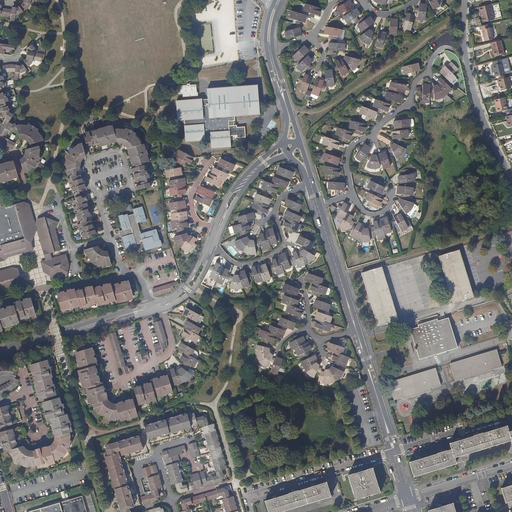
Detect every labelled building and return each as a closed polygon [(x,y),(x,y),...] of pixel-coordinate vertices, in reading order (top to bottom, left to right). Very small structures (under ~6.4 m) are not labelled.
[(40,1),(32,0),(24,0),(24,2),(23,3),(22,5),(26,10),(30,8),(31,5),(31,4),(39,5),(40,1)] [(346,3),(344,0),(341,2),(342,5),(337,8),(340,15),(353,7),(350,1),(346,3)] [(428,0),(433,10),(439,7),(437,0),(428,0)] [(320,8),(306,4),(304,12),(310,14),(309,17),(311,18),(313,18),(314,15),(318,16),(320,8)] [(427,5),(419,4),(419,9),(415,8),(414,12),(418,12),(417,19),(425,20),(427,5)] [(493,19),(489,4),(478,7),(479,11),(480,11),(481,15),(482,21),(493,19)] [(12,9),(11,17),(10,23),(15,23),(16,15),(18,15),(20,15),(24,12),(20,6),(18,8),(16,8),(13,7),(12,9)] [(360,15),(356,9),(343,17),(348,24),(353,20),(355,23),(358,21),(356,18),(360,15)] [(306,15),(292,11),(289,19),(296,21),(295,24),(299,25),(300,22),(304,23),(306,15)] [(414,16),(406,14),(405,18),(402,17),(401,21),(404,22),(403,29),(410,30),(414,16)] [(366,19),(364,16),(361,19),(363,21),(357,26),(362,32),(374,23),(370,17),(366,19)] [(398,20),(390,20),(389,35),(396,35),(397,28),(401,28),(401,25),(397,24),(398,20)] [(493,38),(491,27),(489,27),(488,24),(479,26),(480,30),(482,29),(484,41),(493,38)] [(295,29),(294,26),(290,27),(291,30),(285,32),(287,40),(302,35),(299,28),(295,29)] [(341,30),(326,27),(325,35),(329,35),(329,39),(332,40),(333,36),(340,37),(341,30)] [(374,31),(371,29),(359,37),(361,41),(365,44),(370,45),(372,38),(375,39),(376,35),(373,34),(374,31)] [(386,34),(379,32),(375,46),(382,48),(384,42),(387,42),(388,39),(385,38),(386,34)] [(337,40),(334,40),(334,43),(329,43),(329,51),(336,51),(344,52),(344,44),(337,44),(337,40)] [(504,54),(501,40),(491,42),(494,56),(504,54)] [(2,44),(0,43),(0,53),(3,54),(4,48),(12,50),(13,45),(2,44)] [(28,51),(27,55),(42,58),(43,54),(35,52),(35,51),(35,49),(34,48),(32,45),(26,49),(27,50),(28,51)] [(309,51),(304,46),(300,49),(298,47),(295,49),(298,52),(293,57),(298,62),(309,51)] [(354,55),(350,54),(349,58),(345,56),(343,59),(352,71),(356,68),(359,64),(359,60),(353,59),(354,55)] [(42,62),(42,58),(27,55),(26,59),(24,61),(28,66),(32,64),(33,62),(34,60),(42,62)] [(313,62),(307,57),(297,67),(302,72),(307,68),(309,70),(310,70),(312,68),(309,65),(313,62)] [(349,73),(341,59),(340,59),(338,61),(334,63),(337,67),(333,68),(335,72),(338,70),(341,76),(349,73)] [(504,74),(501,59),(494,61),(495,64),(492,65),(494,76),(504,74)] [(420,70),(418,63),(403,67),(405,74),(408,73),(409,77),(416,75),(415,72),(420,70)] [(451,67),(453,70),(455,72),(458,70),(451,63),(449,65),(451,67)] [(17,65),(15,72),(14,80),(17,81),(19,73),(20,73),(23,73),(28,70),(24,64),(21,66),(17,65)] [(451,72),(453,70),(451,67),(448,69),(445,66),(440,72),(447,79),(450,82),(450,83),(456,77),(451,72)] [(333,75),(332,71),(324,72),(327,87),(334,86),(333,79),(337,78),(336,75),(333,75)] [(306,92),(307,91),(311,77),(304,75),(303,79),(299,78),(298,82),(301,83),(299,89),(306,92)] [(510,88),(507,77),(498,79),(499,86),(500,90),(510,88)] [(447,84),(450,82),(447,79),(445,82),(442,78),(436,83),(446,95),(452,89),(447,84)] [(312,92),(311,94),(318,96),(320,90),(324,91),(325,87),(322,86),(323,82),(316,79),(312,92)] [(402,81),(399,80),(398,84),(391,82),(389,90),(404,93),(406,86),(401,85),(402,81)] [(430,89),(430,92),(434,92),(434,99),(437,100),(438,99),(443,98),(446,95),(436,83),(433,85),(433,89),(430,89)] [(257,113),(254,85),(205,90),(206,100),(197,101),(196,94),(195,94),(195,93),(177,95),(177,96),(181,95),(182,102),(175,103),(177,121),(182,121),(184,143),(209,140),(210,149),(229,147),(228,136),(235,136),(235,138),(243,137),(242,126),(234,127),(234,125),(231,125),(230,120),(232,120),(232,116),(257,113)] [(430,101),(430,92),(430,89),(430,85),(427,85),(426,85),(423,85),(423,92),(421,92),(421,88),(417,88),(417,95),(423,95),(423,99),(419,99),(419,104),(423,104),(423,102),(427,102),(427,101),(430,101)] [(195,93),(195,86),(176,88),(177,95),(195,93)] [(402,96),(387,92),(386,99),(385,99),(392,101),(391,104),(395,105),(396,102),(400,103),(402,96)] [(9,103),(8,97),(0,99),(0,106),(8,104),(9,103)] [(511,107),(507,109),(504,97),(494,100),(494,103),(496,112),(501,111),(503,117),(505,116),(511,114),(511,107)] [(390,105),(375,100),(373,107),(379,109),(378,113),(382,114),(383,110),(387,112),(390,105)] [(10,110),(8,104),(0,106),(0,112),(2,112),(9,110),(10,110)] [(376,112),(362,106),(359,114),(366,116),(364,119),(368,121),(369,117),(373,119),(376,112)] [(9,110),(2,112),(3,115),(4,116),(4,117),(5,118),(7,119),(2,126),(3,127),(6,128),(9,122),(13,115),(10,113),(9,110)] [(401,120),(401,117),(397,117),(398,121),(393,121),(394,129),(409,127),(408,119),(401,120)] [(366,124),(351,121),(349,128),(356,130),(355,133),(359,134),(360,131),(364,132),(366,124)] [(12,124),(9,122),(6,128),(2,135),(2,136),(3,136),(5,138),(10,130),(11,131),(13,131),(18,130),(17,125),(16,123),(13,124),(12,124)] [(20,125),(17,125),(18,130),(21,139),(23,139),(24,140),(26,140),(27,141),(29,143),(30,145),(44,141),(42,137),(37,131),(34,129),(35,128),(32,126),(31,127),(28,126),(20,125)] [(96,131),(99,144),(99,145),(102,145),(102,146),(106,145),(107,146),(111,145),(110,144),(115,143),(114,141),(117,141),(114,130),(113,126),(110,127),(109,126),(105,127),(106,129),(103,130),(102,128),(99,129),(99,130),(96,131)] [(352,132),(337,128),(335,135),(342,137),(341,140),(344,142),(345,138),(350,140),(352,132)] [(118,129),(114,130),(117,141),(118,144),(121,144),(122,144),(124,145),(125,146),(126,147),(127,149),(140,146),(139,142),(135,135),(132,134),(133,133),(129,131),(128,131),(125,130),(118,129)] [(89,131),(93,145),(93,146),(99,144),(96,131),(95,130),(89,131)] [(408,138),(407,130),(392,132),(393,139),(397,139),(397,142),(401,142),(401,138),(408,138)] [(87,147),(93,145),(89,131),(83,132),(87,147)] [(339,142),(325,137),(322,144),(329,146),(327,150),(331,151),(332,147),(336,149),(339,142)] [(405,149),(392,142),(389,144),(391,148),(388,149),(389,153),(393,152),(395,158),(399,156),(402,153),(405,149)] [(67,171),(81,167),(81,165),(81,162),(82,160),(83,159),(84,158),(86,157),(82,143),(79,144),(72,149),(70,152),(68,155),(69,156),(67,158),(66,167),(67,171)] [(370,149),(364,144),(361,148),(358,146),(356,149),(359,151),(355,157),(361,161),(370,149)] [(140,146),(127,149),(128,153),(129,156),(130,156),(131,159),(130,160),(131,163),(132,167),(135,166),(144,163),(147,162),(146,160),(148,159),(147,155),(148,155),(146,151),(145,151),(144,147),(143,147),(142,145),(140,146)] [(40,149),(39,146),(25,150),(26,151),(25,154),(25,155),(24,156),(23,158),(20,160),(24,173),(28,172),(34,167),(36,164),(37,164),(39,161),(38,161),(39,158),(40,149)] [(193,157),(179,150),(176,157),(182,160),(180,163),(184,165),(185,162),(189,164),(193,157)] [(336,153),(333,152),(332,155),(325,153),(323,160),(337,165),(339,158),(335,157),(336,153)] [(387,156),(385,152),(378,154),(383,169),(390,166),(388,160),(391,159),(390,155),(387,156)] [(376,153),(372,153),(371,156),(368,155),(366,158),(369,160),(367,166),(371,168),(375,169),(380,167),(376,153)] [(219,167),(222,168),(231,172),(234,165),(227,162),(229,158),(225,157),(224,161),(220,159),(217,166),(219,167)] [(0,164),(0,177),(1,181),(4,180),(4,182),(8,180),(9,181),(12,180),(12,179),(16,178),(16,177),(19,176),(14,161),(11,162),(11,161),(7,162),(7,164),(4,165),(4,163),(0,164),(0,165),(0,164)] [(144,163),(135,166),(136,168),(130,169),(131,173),(132,173),(138,171),(146,169),(144,163)] [(175,176),(179,176),(182,175),(180,168),(176,169),(175,165),(172,166),(173,169),(166,170),(167,178),(175,176)] [(339,169),(325,166),(324,173),(330,175),(330,178),(333,179),(334,176),(338,176),(339,169)] [(82,171),(81,167),(67,171),(66,171),(68,177),(76,175),(77,174),(76,172),(82,171)] [(221,171),(222,168),(219,167),(217,169),(214,168),(210,175),(222,180),(224,181),(227,174),(221,171)] [(276,174),(282,176),(285,178),(290,180),(293,173),(289,171),(291,168),(287,167),(286,170),(279,167),(276,174)] [(133,175),(134,179),(149,175),(147,169),(146,169),(138,171),(138,173),(133,175)] [(406,175),(406,171),(402,172),(402,176),(398,176),(399,183),(414,182),(413,174),(406,175)] [(209,182),(208,186),(209,186),(211,187),(213,184),(219,187),(222,180),(210,175),(208,174),(205,180),(209,182)] [(68,183),(83,179),(82,175),(76,176),(76,175),(68,177),(67,177),(68,183)] [(141,183),(150,181),(151,181),(149,175),(134,179),(135,183),(141,181),(141,183)] [(169,181),(171,188),(184,186),(185,186),(184,178),(180,179),(179,176),(175,176),(176,179),(169,181)] [(284,181),(285,178),(282,176),(280,179),(274,177),(271,184),(278,187),(285,189),(288,183),(284,181)] [(70,189),(71,189),(79,186),(78,184),(84,182),(83,179),(68,183),(70,189)] [(150,181),(141,183),(140,183),(141,185),(135,187),(136,191),(146,188),(151,186),(150,181)] [(266,194),(267,194),(270,195),(272,192),(275,194),(278,187),(271,184),(264,181),(261,188),(268,191),(266,194)] [(381,182),(378,181),(377,184),(370,181),(367,187),(381,194),(384,187),(380,185),(381,182)] [(343,182),(328,182),(328,189),(335,190),(335,193),(339,194),(339,190),(343,190),(343,182)] [(79,186),(71,189),(73,194),(74,194),(80,193),(82,192),(81,190),(87,188),(86,184),(79,186)] [(209,186),(208,186),(205,185),(204,188),(200,186),(197,193),(198,193),(210,199),(213,192),(208,189),(209,186)] [(178,198),(179,198),(182,197),(181,194),(185,193),(184,186),(171,188),(169,189),(171,196),(177,195),(178,198)] [(413,188),(398,186),(397,193),(401,194),(401,198),(405,198),(405,194),(412,195),(413,188)] [(6,203),(3,193),(0,193),(0,254),(1,254),(5,256),(19,252),(18,249),(23,248),(22,243),(27,242),(26,240),(34,227),(34,226),(33,221),(28,205),(24,203),(5,208),(4,204),(6,203)] [(210,199),(198,193),(195,200),(199,202),(198,205),(201,207),(202,203),(209,206),(212,200),(210,199)] [(255,201),(267,206),(270,199),(266,197),(267,194),(266,194),(264,193),(263,196),(256,193),(253,201),(255,201)] [(382,199),(369,193),(365,199),(371,203),(370,205),(373,207),(375,204),(379,206),(382,199)] [(74,205),(82,202),(89,201),(88,197),(82,198),(81,196),(75,198),(72,199),(74,205)] [(283,206),(292,210),(296,211),(297,212),(300,205),(294,202),(295,199),(292,197),(290,200),(286,199),(283,206)] [(177,209),(181,209),(185,208),(184,200),(180,201),(179,198),(178,198),(175,198),(176,202),(169,203),(170,211),(177,209)] [(413,203),(399,199),(397,201),(399,205),(397,206),(398,210),(401,208),(405,213),(408,212),(412,207),(413,204),(413,203)] [(269,206),(267,206),(255,201),(252,208),(259,211),(257,214),(261,215),(262,212),(266,214),(269,206)] [(73,205),(75,211),(83,208),(89,207),(88,203),(83,204),(82,202),(74,205),(73,205)] [(336,216),(343,220),(346,213),(350,207),(344,203),(341,207),(338,205),(337,208),(340,210),(336,216)] [(417,207),(413,204),(412,207),(408,212),(405,213),(409,216),(417,207)] [(83,210),(83,208),(75,211),(74,211),(75,217),(76,217),(90,213),(89,209),(83,210)] [(143,221),(140,208),(131,211),(132,216),(126,218),(125,216),(117,219),(120,230),(118,231),(116,228),(112,230),(114,235),(119,233),(120,237),(119,238),(123,250),(134,247),(134,245),(140,243),(143,251),(159,246),(154,229),(138,234),(135,223),(143,221)] [(171,214),(172,221),(186,219),(187,219),(186,211),(181,212),(181,209),(177,209),(178,213),(171,214)] [(238,217),(240,224),(247,222),(253,221),(255,220),(253,213),(248,214),(247,210),(244,211),(244,215),(238,217)] [(296,211),(292,210),(291,213),(287,211),(284,218),(286,219),(298,223),(300,217),(295,214),(296,211)] [(76,217),(78,222),(86,220),(87,220),(87,218),(92,216),(91,212),(90,213),(76,217)] [(349,225),(352,226),(353,225),(354,223),(351,221),(353,217),(346,213),(343,220),(339,226),(346,230),(349,225)] [(403,218),(400,214),(394,217),(401,230),(408,227),(404,221),(407,219),(406,216),(403,218)] [(54,221),(45,217),(43,223),(41,224),(49,254),(62,250),(54,221)] [(380,220),(384,233),(391,231),(389,225),(392,224),(391,220),(388,221),(387,217),(380,219),(380,220)] [(180,231),(184,231),(183,227),(187,227),(186,219),(172,221),(171,222),(173,229),(179,228),(180,231)] [(300,224),(298,223),(286,219),(283,226),(287,228),(286,231),(289,232),(291,229),(297,232),(300,224)] [(77,223),(79,228),(93,224),(92,221),(87,222),(86,220),(78,222),(77,223)] [(385,239),(384,233),(380,220),(373,222),(374,227),(371,228),(371,230),(372,233),(373,236),(376,235),(378,241),(385,239)] [(242,235),(243,234),(246,234),(245,231),(249,229),(247,222),(240,224),(229,227),(231,233),(235,232),(235,233),(241,231),(242,235)] [(357,239),(364,226),(358,222),(355,226),(353,225),(352,226),(351,228),(354,230),(350,236),(357,239)] [(81,234),(89,232),(89,230),(95,228),(93,224),(79,228),(81,234)] [(372,233),(371,230),(368,231),(367,226),(364,226),(357,239),(361,241),(366,242),(370,241),(369,234),(372,233)] [(265,230),(266,233),(269,245),(277,243),(275,236),(278,235),(277,232),(274,233),(273,228),(265,230)] [(89,232),(81,234),(83,240),(92,237),(92,235),(97,234),(96,230),(89,232)] [(178,245),(181,247),(190,235),(189,234),(188,233),(185,234),(184,231),(180,231),(181,235),(174,237),(175,241),(178,245)] [(269,245),(266,233),(259,235),(260,239),(257,240),(257,242),(258,244),(261,243),(263,250),(270,247),(269,245)] [(239,249),(243,251),(250,238),(248,236),(245,238),(243,234),(242,235),(240,235),(241,239),(234,242),(236,246),(239,249)] [(190,235),(181,247),(181,248),(187,252),(191,246),(194,248),(196,245),(193,243),(196,239),(193,237),(190,235)] [(306,247),(310,249),(313,242),(307,240),(308,236),(305,235),(303,238),(299,236),(296,243),(302,246),(306,247)] [(258,244),(257,242),(254,243),(253,239),(250,238),(243,251),(247,254),(252,254),(256,253),(255,246),(258,246),(258,244)] [(112,266),(110,261),(109,256),(108,252),(105,252),(103,251),(100,249),(98,246),(84,251),(85,254),(91,260),(94,262),(93,263),(97,265),(97,264),(100,265),(108,267),(112,266)] [(228,249),(233,255),(236,253),(232,246),(228,249)] [(308,252),(310,249),(306,247),(305,250),(301,248),(301,249),(299,250),(304,264),(309,262),(311,260),(314,256),(308,252)] [(304,265),(304,264),(299,250),(295,252),(292,253),(294,257),(290,258),(291,259),(292,262),(295,260),(298,267),(304,265)] [(473,297),(459,250),(438,257),(453,303),(473,297)] [(288,261),(291,259),(290,258),(289,256),(286,257),(285,253),(277,255),(278,258),(283,270),(290,267),(288,261)] [(70,268),(67,256),(52,260),(53,265),(48,266),(53,281),(67,276),(70,268)] [(283,270),(278,258),(271,260),(273,265),(270,266),(270,267),(271,270),(274,269),(277,275),(284,272),(283,270)] [(216,280),(221,268),(222,267),(215,263),(213,267),(210,265),(209,269),(212,271),(209,277),(216,280)] [(271,270),(270,267),(267,269),(265,264),(258,267),(263,280),(263,281),(271,279),(268,272),(271,271),(271,270)] [(263,280),(258,267),(258,266),(251,268),(252,272),(249,274),(250,277),(254,276),(256,283),(263,280)] [(382,268),(381,267),(361,273),(377,326),(398,320),(382,268)] [(228,279),(230,276),(226,275),(228,271),(221,268),(216,280),(215,281),(222,284),(225,278),(228,279)] [(250,277),(249,274),(246,275),(244,271),(241,272),(237,273),(242,287),(242,288),(249,285),(247,278),(250,277)] [(20,277),(15,272),(0,275),(0,291),(22,285),(20,277)] [(306,281),(313,283),(320,285),(322,278),(316,276),(317,273),(313,272),(312,275),(308,274),(306,281)] [(233,277),(230,276),(228,279),(232,281),(230,287),(234,289),(238,289),(242,287),(237,273),(234,273),(233,277)] [(114,285),(111,286),(115,299),(115,301),(118,300),(118,302),(122,301),(123,301),(127,300),(126,299),(131,298),(130,296),(133,296),(129,281),(125,282),(122,283),(122,284),(118,285),(118,284),(114,285)] [(282,291),(291,294),(295,296),(296,296),(298,289),(294,287),(296,284),(292,283),(291,286),(284,284),(282,291)] [(329,288),(320,285),(313,283),(310,290),(315,292),(313,295),(319,297),(319,295),(320,293),(327,295),(328,294),(330,290),(329,288)] [(115,299),(111,286),(110,284),(107,285),(107,284),(104,285),(104,287),(101,288),(100,286),(96,287),(97,288),(93,289),(97,301),(97,304),(100,303),(100,304),(105,303),(105,304),(108,303),(108,302),(113,300),(112,299),(115,299)] [(75,292),(79,304),(80,306),(82,306),(82,307),(87,306),(87,307),(91,306),(91,305),(95,304),(94,302),(97,301),(93,289),(92,287),(89,288),(89,287),(85,288),(86,289),(82,290),(82,289),(79,290),(79,291),(75,292)] [(76,305),(79,304),(75,292),(74,290),(71,291),(71,290),(67,291),(67,293),(64,293),(64,292),(60,293),(60,294),(57,295),(61,309),(63,309),(64,310),(68,309),(69,310),(72,308),(77,306),(76,305)] [(281,302),(288,305),(295,308),(298,301),(293,299),(295,296),(291,294),(290,298),(284,295),(281,302)] [(14,306),(17,318),(20,317),(20,319),(25,318),(25,319),(28,318),(28,317),(33,315),(32,314),(35,313),(31,298),(27,299),(23,300),(24,301),(20,302),(20,301),(16,302),(16,303),(13,304),(14,306)] [(313,307),(323,310),(326,312),(328,312),(330,305),(323,302),(325,299),(323,298),(321,298),(320,301),(316,300),(313,307)] [(291,318),(292,318),(294,319),(296,316),(300,318),(303,310),(295,308),(288,305),(286,312),(292,315),(291,318)] [(18,321),(17,318),(14,306),(11,307),(10,306),(7,307),(7,309),(4,310),(3,308),(0,309),(0,310),(0,322),(1,326),(3,325),(3,327),(8,325),(8,326),(12,325),(11,324),(16,323),(16,321),(18,321)] [(182,315),(192,320),(196,322),(199,315),(193,312),(195,309),(192,307),(190,310),(186,308),(182,315)] [(317,320),(329,324),(331,317),(325,315),(326,312),(323,310),(321,313),(317,312),(315,319),(317,320)] [(277,324),(281,326),(292,330),(294,323),(291,321),(292,318),(291,318),(289,317),(287,320),(280,317),(277,324)] [(416,350),(419,360),(457,348),(448,318),(438,321),(437,319),(418,325),(418,327),(410,330),(415,348),(414,348),(415,350),(416,350)] [(186,329),(197,335),(201,329),(194,325),(196,322),(192,320),(191,323),(187,321),(184,328),(186,329)] [(329,324),(317,320),(315,327),(319,329),(318,332),(321,333),(323,330),(329,332),(332,325),(329,324)] [(267,332),(274,335),(282,338),(284,331),(279,329),(281,326),(277,324),(276,328),(270,325),(267,332)] [(187,342),(188,343),(189,340),(195,343),(199,336),(197,335),(186,329),(182,336),(186,338),(185,341),(187,342)] [(264,343),(267,344),(268,341),(272,342),(274,335),(267,332),(260,330),(258,337),(264,340),(263,342),(264,343)] [(294,349),(305,343),(302,337),(298,339),(296,335),(293,337),(295,340),(289,343),(292,350),(294,349)] [(330,351),(334,352),(341,355),(344,348),(337,346),(338,342),(335,341),(334,345),(329,343),(327,350),(330,351)] [(184,353),(196,360),(199,354),(197,353),(194,351),(194,350),(188,347),(190,344),(188,343),(187,342),(185,345),(181,343),(177,350),(184,353)] [(304,353),(305,356),(308,354),(307,351),(311,349),(308,342),(305,343),(294,349),(298,356),(304,353)] [(77,347),(78,352),(91,347),(90,343),(77,347)] [(256,354),(257,358),(271,351),(271,348),(267,348),(268,344),(267,344),(264,343),(263,347),(257,345),(255,349),(256,354)] [(91,347),(78,352),(77,352),(78,354),(77,355),(78,359),(77,359),(78,363),(79,363),(80,367),(82,367),(82,369),(94,366),(97,365),(96,361),(95,358),(94,358),(93,355),(94,355),(93,351),(91,347)] [(502,367),(496,350),(450,364),(455,382),(463,379),(464,381),(492,373),(491,370),(502,367)] [(273,362),(274,358),(272,357),(273,354),(271,351),(257,358),(259,360),(262,365),(267,367),(270,360),(273,362)] [(348,357),(341,355),(334,352),(331,360),(336,361),(334,364),(338,365),(345,368),(348,357)] [(182,365),(185,366),(186,367),(187,364),(193,367),(197,360),(196,360),(184,353),(180,360),(184,362),(182,365)] [(304,369),(305,368),(318,362),(314,355),(310,357),(308,354),(305,356),(307,359),(301,362),(304,369)] [(275,357),(274,358),(273,362),(270,371),(277,374),(279,367),(283,369),(283,368),(284,365),(280,364),(282,360),(275,357)] [(36,382),(49,378),(50,378),(50,376),(51,375),(50,371),(51,370),(50,367),(49,367),(48,363),(46,363),(45,361),(31,365),(32,368),(31,368),(32,372),(36,371),(37,374),(33,375),(34,379),(35,379),(36,382)] [(320,373),(320,371),(321,369),(318,367),(320,364),(318,362),(305,368),(307,373),(310,375),(314,377),(317,371),(320,373)] [(336,369),(338,365),(334,364),(333,367),(329,366),(327,368),(334,381),(339,379),(341,376),(343,372),(336,369)] [(95,369),(94,366),(82,369),(80,370),(81,372),(79,373),(81,377),(79,378),(80,381),(82,381),(83,385),(84,385),(85,387),(87,387),(99,383),(98,380),(99,379),(98,376),(97,376),(96,373),(97,372),(96,369),(95,369)] [(179,367),(177,368),(181,382),(186,381),(189,378),(191,375),(186,371),(188,368),(186,367),(185,366),(183,369),(179,367)] [(181,383),(181,382),(177,368),(173,369),(169,370),(171,375),(168,376),(169,379),(172,378),(174,385),(181,383)] [(334,381),(327,368),(324,368),(324,372),(320,371),(320,373),(319,375),(323,376),(321,382),(325,383),(330,383),(334,381)] [(441,386),(435,368),(389,383),(394,400),(402,398),(403,400),(431,391),(430,389),(441,386)] [(151,383),(155,396),(157,395),(157,396),(162,395),(162,396),(166,395),(165,394),(170,393),(169,391),(172,391),(169,379),(168,376),(164,377),(164,376),(160,377),(161,379),(157,379),(157,378),(154,379),(154,380),(150,381),(151,383)] [(50,381),(49,378),(36,382),(34,383),(36,386),(35,386),(36,390),(40,389),(41,392),(37,393),(38,397),(39,397),(40,400),(54,396),(54,393),(55,393),(54,388),(55,388),(54,385),(53,385),(52,380),(50,381)] [(99,383),(87,387),(88,389),(87,390),(88,394),(87,394),(88,398),(89,398),(90,402),(92,402),(92,404),(93,404),(107,400),(106,396),(107,396),(105,393),(104,393),(103,390),(104,389),(103,386),(102,382),(99,383)] [(155,398),(155,396),(151,383),(148,384),(144,385),(144,386),(141,387),(141,386),(137,387),(133,388),(138,403),(140,402),(141,404),(145,402),(145,403),(149,402),(149,401),(153,400),(153,399),(155,398)] [(48,420),(50,419),(63,415),(62,413),(64,413),(62,408),(63,408),(62,404),(61,405),(60,400),(58,401),(58,398),(43,402),(44,406),(43,406),(44,410),(49,408),(50,412),(45,413),(46,417),(47,416),(48,420)] [(116,419),(119,418),(115,405),(112,405),(108,403),(107,400),(93,404),(95,408),(99,413),(102,415),(103,413),(106,415),(105,417),(108,418),(116,419)] [(118,404),(115,405),(119,418),(119,419),(122,418),(122,420),(127,418),(127,419),(131,418),(131,417),(135,416),(135,415),(137,414),(133,400),(129,401),(129,400),(125,401),(126,403),(123,403),(122,402),(118,403),(118,404)] [(7,405),(0,407),(3,417),(10,415),(15,414),(14,411),(9,412),(7,405)] [(197,425),(196,419),(194,414),(188,416),(191,428),(191,429),(194,428),(193,426),(197,425)] [(10,415),(3,417),(6,426),(17,423),(17,420),(12,421),(10,415)] [(54,433),(55,436),(69,433),(70,432),(69,430),(71,430),(70,425),(71,425),(70,421),(69,421),(67,417),(66,418),(65,415),(63,415),(50,419),(51,422),(51,423),(52,426),(56,425),(57,429),(53,430),(54,433)] [(170,421),(166,422),(169,434),(191,428),(188,416),(183,417),(183,415),(169,419),(170,421)] [(203,428),(211,426),(210,423),(208,424),(206,418),(203,416),(196,419),(197,425),(201,424),(203,428)] [(169,434),(166,422),(162,423),(161,421),(148,425),(148,427),(144,428),(148,440),(169,434)] [(201,433),(202,435),(216,431),(214,425),(211,426),(203,428),(204,432),(201,433)] [(511,430),(508,432),(506,426),(449,444),(451,449),(409,462),(413,477),(456,464),(454,458),(510,441),(511,445),(511,430)] [(17,427),(6,431),(8,440),(15,438),(13,432),(18,430),(17,427)] [(169,434),(171,440),(193,434),(191,429),(191,428),(169,434)] [(8,440),(6,431),(0,432),(0,436),(2,442),(8,440)] [(205,437),(206,441),(217,438),(216,431),(202,435),(203,437),(205,437)] [(50,447),(54,460),(58,459),(64,454),(66,451),(67,450),(68,448),(67,447),(69,444),(70,437),(69,433),(55,436),(55,441),(57,442),(55,444),(54,444),(50,447)] [(171,440),(169,434),(148,440),(149,446),(171,440)] [(15,438),(8,440),(11,449),(18,448),(16,441),(21,439),(20,437),(15,438)] [(117,452),(119,451),(121,456),(142,450),(141,447),(141,445),(139,438),(135,439),(134,437),(121,441),(121,443),(117,444),(117,442),(107,445),(105,450),(107,456),(104,457),(107,469),(113,490),(119,511),(126,509),(132,508),(130,504),(132,503),(128,490),(127,490),(125,486),(124,482),(126,482),(122,469),(121,469),(119,465),(118,461),(120,460),(117,452)] [(205,446),(206,448),(219,444),(217,438),(206,441),(207,445),(205,446)] [(8,440),(2,442),(0,442),(0,445),(2,445),(4,451),(9,450),(11,449),(8,440)] [(221,450),(219,444),(206,448),(207,450),(209,449),(210,453),(221,450)] [(37,465),(33,452),(28,451),(28,453),(25,451),(25,449),(23,446),(18,448),(11,449),(9,450),(10,453),(15,460),(18,461),(18,462),(22,464),(22,463),(25,465),(33,466),(37,465)] [(139,505),(133,484),(130,472),(127,463),(126,461),(148,455),(145,446),(141,447),(142,450),(121,456),(119,451),(117,452),(120,460),(118,461),(119,465),(121,469),(122,469),(126,482),(124,482),(125,486),(127,490),(128,490),(132,503),(130,504),(132,508),(139,505)] [(54,461),(54,460),(50,447),(47,448),(47,447),(43,448),(44,452),(41,453),(39,449),(36,450),(36,451),(33,452),(37,465),(37,466),(39,466),(40,467),(44,466),(45,467),(48,466),(48,465),(53,463),(52,462),(54,461)] [(209,458),(210,460),(223,457),(221,450),(210,453),(211,457),(209,458)] [(213,466),(225,463),(223,457),(210,460),(210,463),(212,462),(213,466)] [(177,463),(173,464),(166,466),(168,473),(179,470),(181,469),(180,467),(178,467),(177,463)] [(215,472),(223,470),(227,469),(225,463),(213,466),(211,466),(212,469),(214,468),(215,472)] [(379,492),(372,468),(348,476),(355,499),(379,492)] [(179,470),(168,473),(169,479),(183,475),(182,473),(180,474),(179,470)] [(217,476),(213,478),(214,484),(222,482),(224,478),(222,473),(224,472),(223,470),(215,472),(217,476)] [(146,484),(147,485),(160,482),(158,475),(151,477),(147,479),(148,483),(146,484)] [(184,478),(183,475),(169,479),(171,486),(173,485),(181,483),(182,482),(181,478),(184,478)] [(149,487),(150,491),(158,489),(162,488),(160,482),(147,485),(147,488),(149,487)] [(281,511),(331,497),(326,482),(265,501),(268,511),(281,511)] [(182,486),(181,483),(173,485),(173,487),(175,486),(176,492),(180,494),(188,491),(186,485),(182,486)] [(511,485),(508,486),(501,489),(505,503),(511,500),(511,485)] [(147,496),(149,503),(157,500),(159,497),(157,492),(159,491),(158,489),(150,491),(151,495),(147,496)] [(217,491),(218,497),(222,496),(223,500),(232,497),(231,495),(229,496),(228,491),(225,489),(217,491)] [(87,511),(82,496),(28,511),(87,511)] [(222,507),(234,504),(233,497),(232,497),(223,500),(222,500),(223,504),(221,505),(222,507)] [(188,506),(192,504),(190,498),(182,501),(181,504),(182,509),(180,510),(180,511),(189,509),(188,506)]
